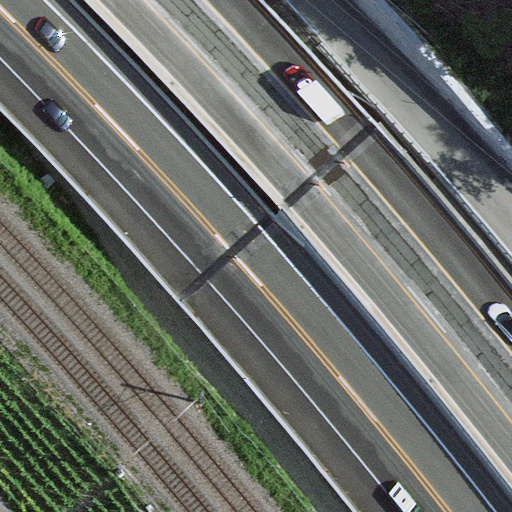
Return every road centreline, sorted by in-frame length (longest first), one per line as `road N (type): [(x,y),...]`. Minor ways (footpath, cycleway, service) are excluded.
road 1 (motorway): [(2,0),(352,396),(444,511)]
road 2 (motorway): [(511,398),(163,0)]
road 3 (tertiary): [(310,0),(511,223)]
